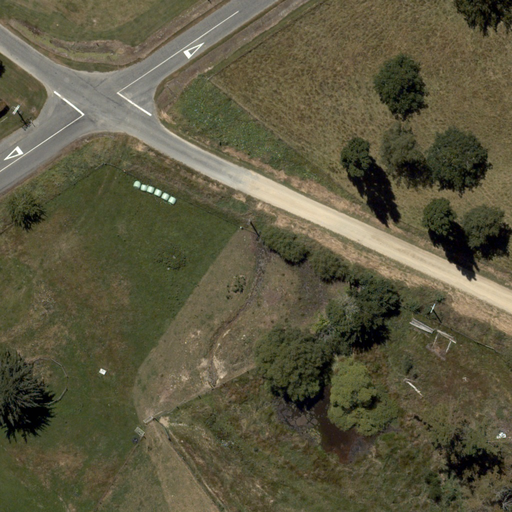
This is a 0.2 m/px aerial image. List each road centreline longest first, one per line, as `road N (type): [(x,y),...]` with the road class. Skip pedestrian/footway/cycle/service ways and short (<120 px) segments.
road 1 (residential): [(511,306),(100,103)]
road 2 (unclassified): [(100,103),(254,0)]
road 3 (unclassified): [(0,172),(100,103)]
road 4 (residential): [(100,103),(0,35)]
